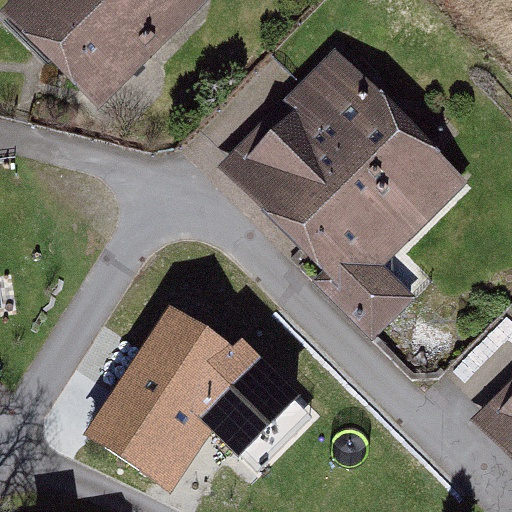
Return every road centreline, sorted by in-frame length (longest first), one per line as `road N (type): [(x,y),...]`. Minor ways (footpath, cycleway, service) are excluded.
road 1 (residential): [(161,195),(502,511)]
road 2 (residential): [(0,453),(161,195)]
road 3 (residential): [(161,195),(23,150)]
